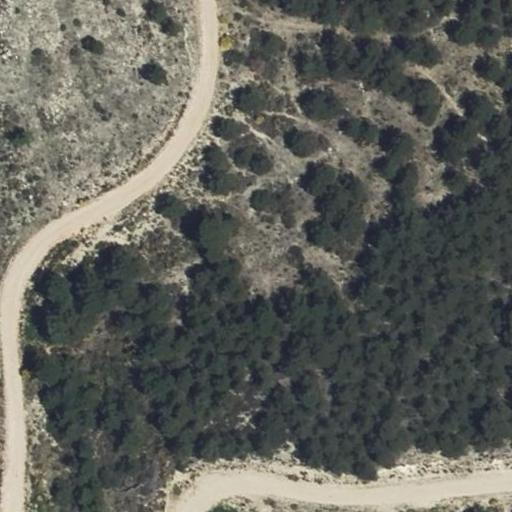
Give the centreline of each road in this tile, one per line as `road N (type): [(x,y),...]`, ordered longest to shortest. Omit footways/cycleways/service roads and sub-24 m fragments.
road 1 (track): [(204,0),(207,74),(194,124),(168,163),(28,264),(14,300),(18,422),(10,511)]
road 2 (track): [(189,511),(223,485),(366,494),(511,482)]
